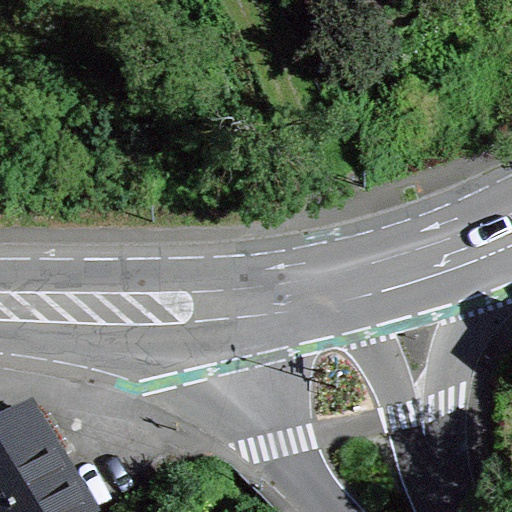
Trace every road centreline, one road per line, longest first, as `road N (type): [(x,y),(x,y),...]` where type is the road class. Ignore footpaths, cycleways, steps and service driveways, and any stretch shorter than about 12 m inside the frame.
road 1 (secondary): [(453,511),(431,461),(407,264)]
road 2 (secondary): [(229,300),(284,443),(344,511)]
road 3 (secondary): [(229,300),(0,301)]
road 4 (secondary): [(229,300),(407,264)]
